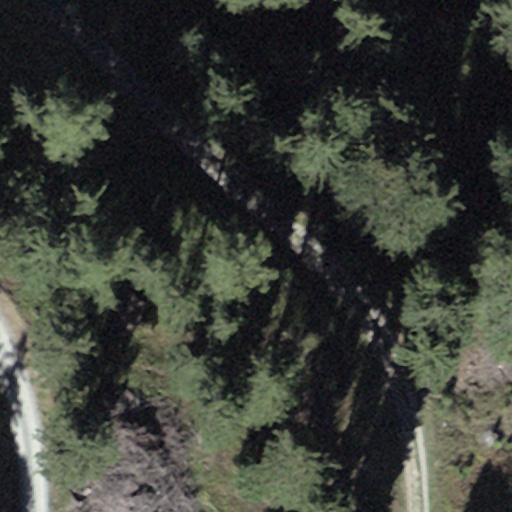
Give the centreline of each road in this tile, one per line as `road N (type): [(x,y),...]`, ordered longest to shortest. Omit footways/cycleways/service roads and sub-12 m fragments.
road 1 (track): [(51,0),(348,274),(407,383),(420,511)]
road 2 (track): [(0,337),(22,391),(34,511)]
